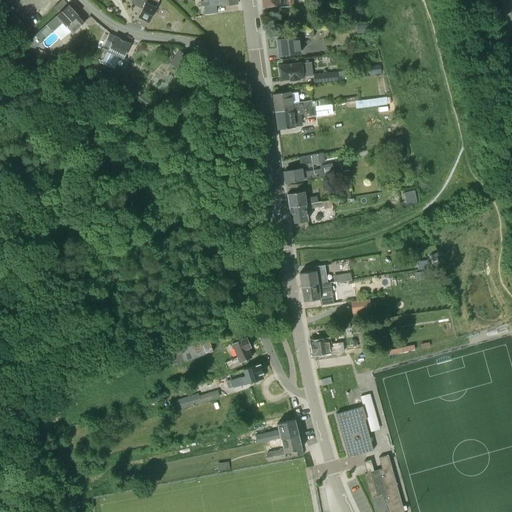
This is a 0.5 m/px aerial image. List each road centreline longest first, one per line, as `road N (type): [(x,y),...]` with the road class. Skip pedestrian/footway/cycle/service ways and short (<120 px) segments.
road 1 (residential): [(310,396),(260,89)]
road 2 (unclassified): [(260,89),(204,48),(120,29),(81,0)]
road 3 (residential): [(348,511),(310,396)]
